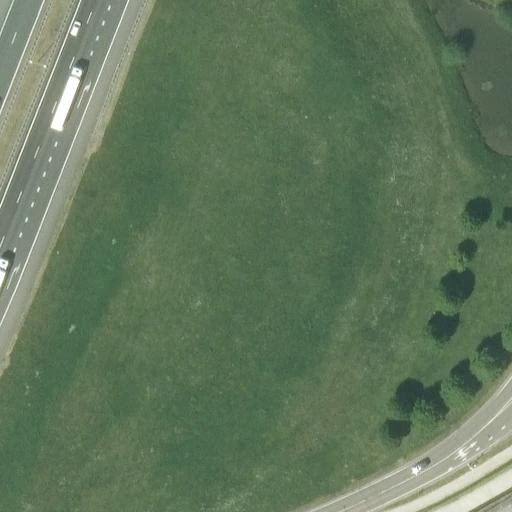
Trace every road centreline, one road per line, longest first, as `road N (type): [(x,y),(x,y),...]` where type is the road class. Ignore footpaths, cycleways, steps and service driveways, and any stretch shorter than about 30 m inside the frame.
road 1 (motorway): [(0,246),(95,0)]
road 2 (tertiary): [(329,511),(448,454),(511,409)]
